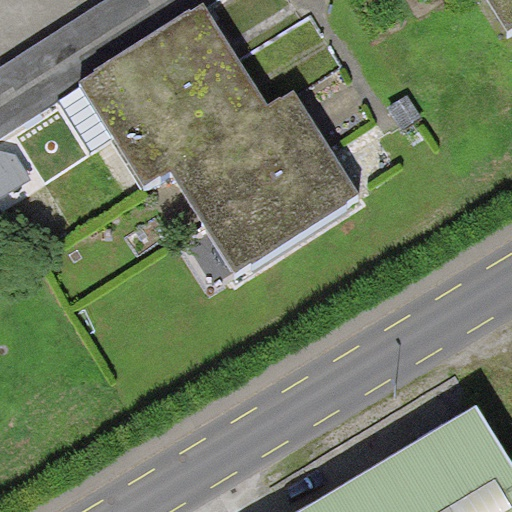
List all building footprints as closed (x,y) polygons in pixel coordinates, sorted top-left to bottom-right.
[(203,10),(218,0),(106,0),(0,67),(0,139),(81,88),(79,84),(202,7),(203,10)] [(511,0),(485,0),(508,36),(511,33),(511,0)] [(203,10),(202,7),(79,84),(81,88),(114,140),(237,62),(221,38),(203,10)] [(248,80),(237,62),(114,140),(146,190),(171,174),(169,170),(266,109),(248,80)] [(293,93),(266,109),(169,170),(171,174),(204,226),(328,149),(310,120),(293,93)] [(409,98),(390,108),(403,131),(422,120),(409,98)] [(340,168),(328,149),(204,226),(236,277),(360,200),(340,168)] [(511,511),(511,471),(478,414),(312,511),(511,511)]
